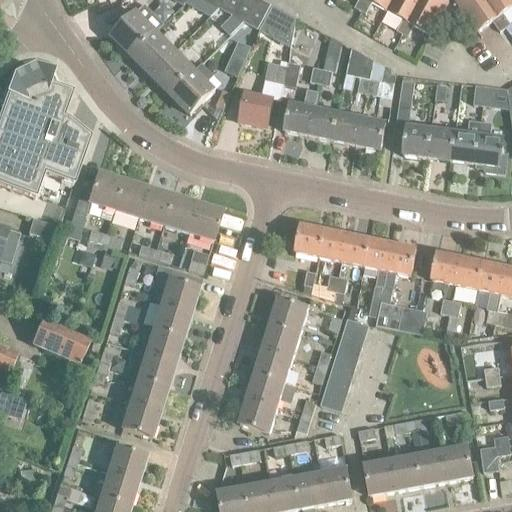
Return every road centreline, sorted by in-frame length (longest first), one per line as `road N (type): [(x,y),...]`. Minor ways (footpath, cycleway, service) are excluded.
road 1 (residential): [(171,511),(273,180)]
road 2 (residential): [(273,180),(218,169),(149,140),(37,7)]
road 3 (residential): [(511,75),(418,74),(287,0)]
road 4 (residential): [(511,219),(476,220),(273,180)]
